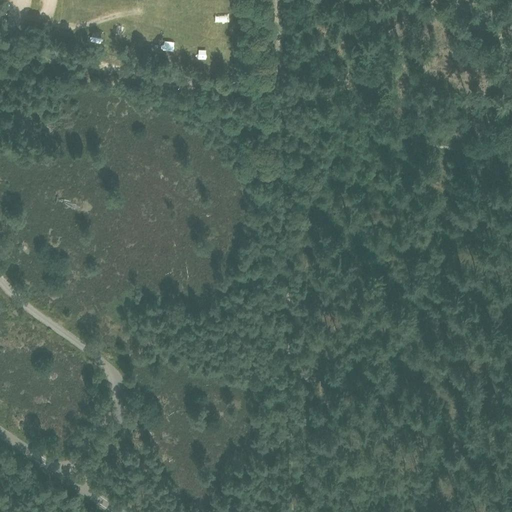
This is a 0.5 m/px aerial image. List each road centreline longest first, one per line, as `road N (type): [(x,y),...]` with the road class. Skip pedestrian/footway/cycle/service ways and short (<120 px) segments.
road 1 (track): [(274,91),(157,78),(16,47)]
road 2 (unclassified): [(86,494),(128,413),(126,388),(110,366)]
road 3 (unclassified): [(110,366),(0,282)]
road 4 (unclassified): [(110,366),(114,408),(70,484)]
